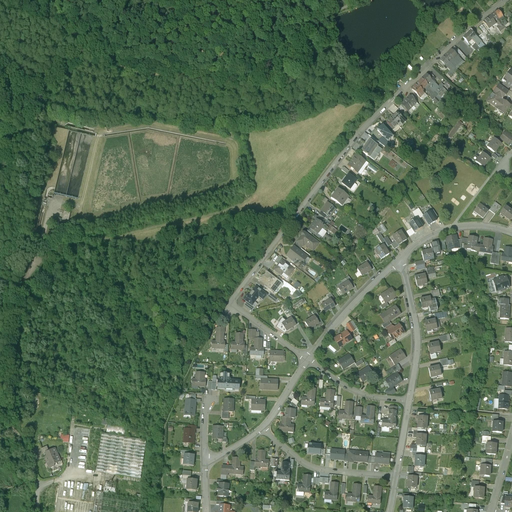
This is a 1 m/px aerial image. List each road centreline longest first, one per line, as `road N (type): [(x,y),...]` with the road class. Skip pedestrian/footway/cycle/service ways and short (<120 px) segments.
road 1 (residential): [(306,360),(228,304),(356,135),(500,0)]
road 2 (track): [(329,18),(274,68),(235,79),(126,64),(20,0)]
road 3 (unclassified): [(31,511),(8,363),(16,304),(36,253)]
road 4 (residential): [(395,476),(308,465),(260,428)]
road 5 (residential): [(408,402),(416,343),(400,257)]
road 6 (residential): [(400,257),(306,360)]
road 7 (residential): [(511,234),(449,229),(400,257)]
